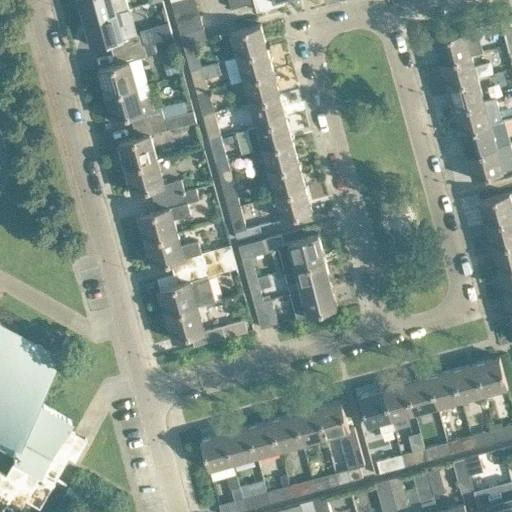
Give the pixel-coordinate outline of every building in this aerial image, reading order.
[(80,0),(86,21),(117,12),(128,9),(125,0),(80,0)] [(198,7),(195,0),(178,0),(171,2),(174,13),(198,7)] [(255,3),(254,0),(229,0),(232,9),(255,3)] [(284,0),(254,0),(255,3),(257,11),(285,3),(284,0)] [(201,18),(198,7),(174,13),(177,24),(201,18)] [(124,37),(117,12),(86,21),(93,46),(110,41),(114,53),(145,44),(141,32),(124,37)] [(511,42),(511,17),(501,20),(508,44),(511,42)] [(204,29),(201,18),(177,24),(180,35),(204,29)] [(267,48),(260,23),(230,31),(237,55),(267,48)] [(207,40),(206,38),(204,29),(180,35),(183,46),(195,43),(207,40)] [(471,54),(465,29),(435,38),(442,62),(471,54)] [(201,65),(195,43),(183,46),(190,69),(201,65)] [(148,55),(145,45),(145,44),(114,53),(116,63),(99,68),(106,94),(137,86),(130,60),(148,55)] [(273,70),(267,48),(237,55),(243,79),(273,70)] [(478,77),(471,54),(442,62),(448,85),(478,77)] [(208,88),(201,65),(190,69),(196,92),(208,88)] [(280,94),(273,70),(243,79),(250,102),(280,94)] [(484,100),(478,77),(448,85),(454,108),(484,100)] [(141,99),(137,86),(106,94),(113,119),(131,115),(134,126),(174,116),(172,106),(162,108),(162,106),(154,107),(151,96),(141,99)] [(214,111),(208,88),(196,92),(203,116),(214,111)] [(286,117),(280,94),(250,102),(256,125),(286,117)] [(496,97),(484,100),(454,108),(461,131),(490,123),(502,120),(496,97)] [(151,134),(196,121),(193,110),(174,116),(134,126),(137,137),(119,142),(127,167),(158,159),(151,134)] [(220,135),(214,112),(214,111),(203,116),(209,138),(220,135)] [(286,117),(256,125),(249,127),(255,150),(263,148),(292,140),(286,117)] [(497,146),(490,123),(461,131),(467,154),(497,146)] [(227,158),(220,135),(209,138),(215,161),(227,158)] [(299,163),(292,140),(263,148),(269,171),(299,163)] [(503,170),(497,146),(467,154),(474,178),(503,170)] [(233,181),(227,158),(215,161),(222,184),(233,181)] [(165,184),(158,160),(158,159),(127,167),(134,192),(151,187),(154,199),(185,190),(182,179),(165,184)] [(305,186),(299,163),(269,171),(275,194),(305,186)] [(239,204),(233,181),(222,184),(228,207),(239,204)] [(312,210),(305,186),(275,194),(282,219),(312,210)] [(200,199),(196,187),(185,190),(154,199),(157,210),(140,215),(147,240),(178,232),(174,218),(191,213),(188,202),(200,199)] [(480,199),(486,223),(511,216),(511,201),(509,191),(480,199)] [(246,228),(239,204),(228,207),(236,237),(261,230),(260,224),(246,228)] [(461,242),(480,242),(479,205),(460,205),(461,242)] [(511,240),(511,216),(486,223),(492,246),(511,240)] [(182,245),(178,232),(147,240),(154,265),(171,261),(174,272),(233,255),(231,245),(202,253),(199,241),(182,245)] [(325,257),(318,233),(284,243),(279,244),(280,249),(285,268),(325,257)] [(284,243),(282,234),(239,245),(248,279),(257,276),(252,256),(280,249),(279,244),(284,243)] [(511,265),(511,240),(492,246),(499,269),(511,265)] [(208,275),(237,268),(233,255),(174,272),(177,283),(160,288),(167,314),(197,305),(215,300),(208,275)] [(331,281),(325,257),(285,268),(284,268),(291,292),(331,281)] [(511,290),(511,265),(499,269),(505,292),(511,290)] [(263,299),(257,276),(248,279),(255,302),(263,299)] [(338,306),(331,281),(291,292),(298,316),(309,313),(309,314),(338,306)] [(278,322),(271,298),(263,299),(255,302),(261,326),(278,322)] [(204,330),(197,305),(167,314),(174,338),(191,334),(195,345),(247,330),(244,319),(204,330)] [(56,353),(0,321),(0,445),(16,454),(5,473),(0,469),(0,511),(6,503),(18,510),(25,498),(39,505),(67,456),(74,460),(86,438),(65,426),(69,418),(35,399),(71,334),(68,332),(56,353)] [(507,386),(499,356),(475,362),(483,392),(507,386)] [(483,392),(475,362),(452,369),(460,399),(483,392)] [(460,399),(452,369),(429,375),(437,405),(460,399)] [(437,405),(429,375),(406,381),(414,411),(437,405)] [(414,411),(406,381),(383,388),(391,418),(414,411)] [(394,429),(391,418),(383,388),(359,394),(367,424),(379,421),(382,432),(394,429)] [(341,399),(318,406),(326,436),(339,432),(348,468),(335,472),(339,482),(363,476),(360,465),(364,464),(355,428),(349,429),(341,399)] [(326,436),(318,406),(295,412),(303,442),(326,436)] [(303,442),(295,412),(272,418),(279,448),(303,442)] [(279,448),(272,418),(248,425),(257,455),(279,448)] [(498,439),(511,434),(511,422),(494,428),(498,439)] [(257,455),(248,425),(225,431),(233,461),(257,455)] [(475,445),(498,439),(494,428),(472,434),(475,445)] [(233,461),(225,431),(201,438),(209,468),(233,461)] [(475,445),(472,434),(448,440),(451,452),(475,445)] [(451,452),(448,440),(424,447),(428,458),(451,452)] [(428,458),(424,447),(402,454),(404,465),(428,458)] [(404,465),(402,454),(378,460),(381,471),(404,465)] [(473,486),(465,457),(452,460),(460,490),(462,489),(473,486)] [(339,482),(335,472),(312,478),(315,489),(339,482)] [(409,503),(401,474),(389,477),(397,507),(409,503)] [(397,507),(389,477),(376,481),(385,510),(397,507)] [(292,495),(315,489),(312,478),(289,485),(292,495)] [(511,511),(511,480),(511,479),(474,489),(480,511),(511,511)] [(231,511),(246,508),(243,497),(242,495),(239,484),(231,486),(234,497),(218,502),(220,511),(231,511)] [(292,495),(289,485),(266,491),(269,502),(292,495)] [(269,502),(266,491),(243,497),(246,508),(269,502)] [(331,511),(327,494),(313,498),(317,511),(331,511)] [(317,511),(313,498),(301,502),(303,511),(317,511)] [(438,511),(438,510),(435,498),(421,502),(424,511),(438,511)] [(467,511),(465,502),(438,510),(438,511),(467,511)] [(299,511),(297,503),(263,511),(299,511)]
